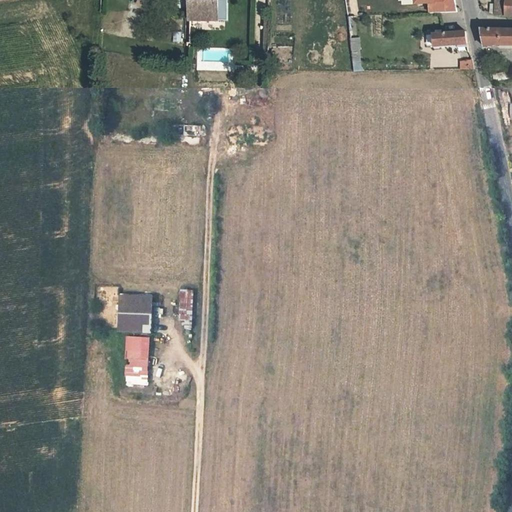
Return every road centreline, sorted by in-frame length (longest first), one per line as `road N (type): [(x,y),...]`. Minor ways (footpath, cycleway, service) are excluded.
road 1 (track): [(193,511),(216,89)]
road 2 (tertiary): [(473,18),(511,219)]
